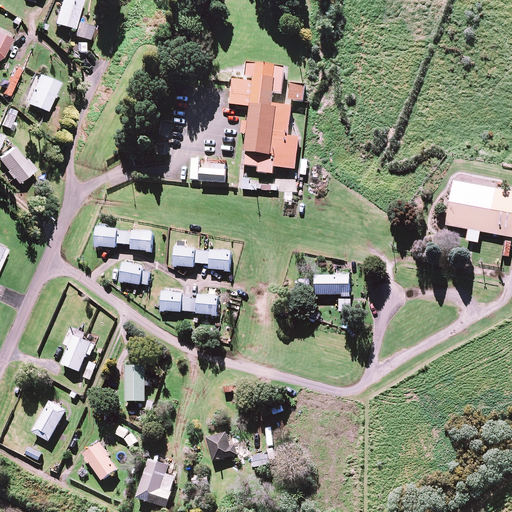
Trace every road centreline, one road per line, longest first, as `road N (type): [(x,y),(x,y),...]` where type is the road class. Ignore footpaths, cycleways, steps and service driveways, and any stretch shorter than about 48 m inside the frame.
road 1 (residential): [(0,366),(76,195),(72,142),(103,63)]
road 2 (track): [(0,452),(122,511)]
